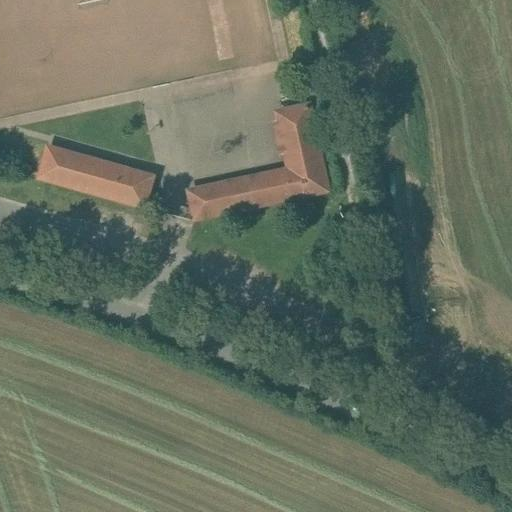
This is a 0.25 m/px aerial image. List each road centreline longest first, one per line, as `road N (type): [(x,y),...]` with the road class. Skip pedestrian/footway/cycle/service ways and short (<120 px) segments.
road 1 (unclassified): [(0,275),(143,316),(511,482)]
road 2 (track): [(387,424),(395,404),(310,0)]
